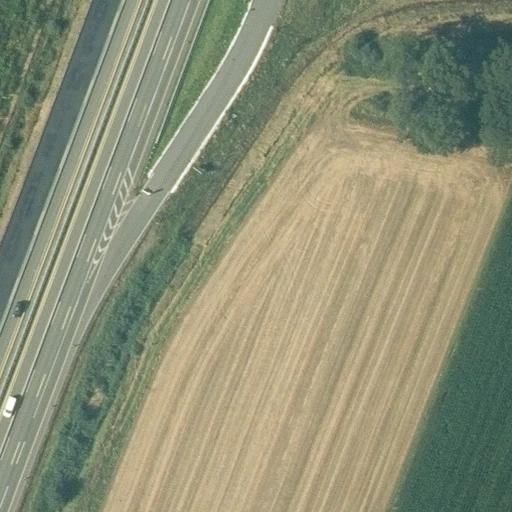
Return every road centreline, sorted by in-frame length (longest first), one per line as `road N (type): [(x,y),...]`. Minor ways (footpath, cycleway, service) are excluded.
road 1 (motorway): [(0,458),(171,0)]
road 2 (motorway): [(5,511),(107,278),(160,185)]
road 3 (motorway): [(120,0),(0,323)]
